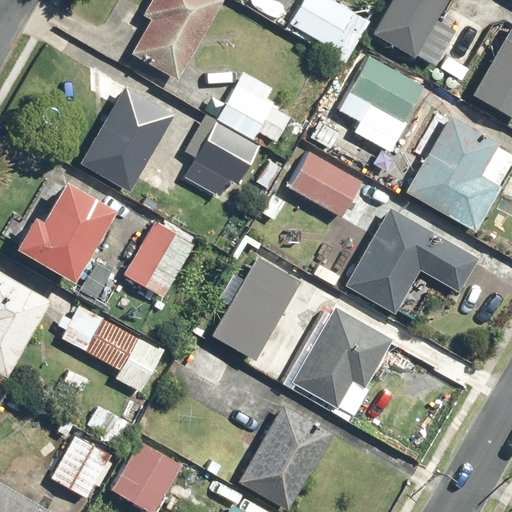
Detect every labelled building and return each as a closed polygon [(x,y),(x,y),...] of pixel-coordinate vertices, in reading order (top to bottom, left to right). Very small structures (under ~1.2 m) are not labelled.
[(168,84),(213,0),(138,0),(110,53),(168,84)] [(328,0),(289,0),(277,20),(321,47),(344,9),(328,0)] [(390,0),(365,36),(402,62),(445,0),(390,0)] [(511,28),(505,25),(465,98),(511,123),(511,28)] [(361,59),(344,89),(400,120),(417,90),(361,59)] [(240,70),(179,177),(232,207),(293,100),(240,70)] [(66,167),(125,196),(164,117),(105,88),(66,167)] [(511,157),(447,117),(400,193),(471,237),(511,169),(511,157)] [(299,153),(280,190),(328,215),(347,177),(299,153)] [(0,253),(60,285),(99,210),(36,178),(0,246),(0,253)] [(278,193),(269,189),(255,216),(271,224),(285,197),(278,193)] [(382,213),(338,284),(384,312),(410,270),(457,299),(475,271),(382,213)] [(121,281),(154,297),(182,242),(148,226),(121,281)] [(255,249),(211,329),(253,353),(297,273),(255,249)] [(0,368),(42,302),(0,276),(0,368)] [(70,303),(48,339),(137,392),(159,356),(70,303)] [(330,307),(284,383),(344,419),(390,343),(330,307)] [(388,390),(376,380),(357,402),(369,412),(388,390)] [(274,403),(224,479),(274,511),(282,511),(330,440),(274,403)] [(159,511),(184,467),(133,439),(102,496),(131,511),(159,511)] [(73,441),(46,476),(76,499),(103,464),(73,441)] [(0,511),(39,511),(0,491),(0,511)]
